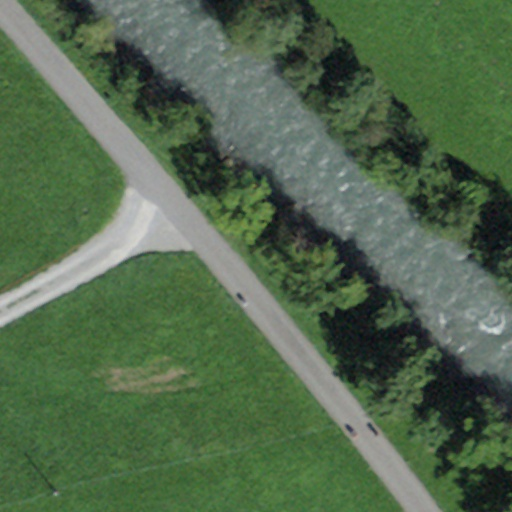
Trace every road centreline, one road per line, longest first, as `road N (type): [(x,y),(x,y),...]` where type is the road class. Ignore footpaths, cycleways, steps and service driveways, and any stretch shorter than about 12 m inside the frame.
road 1 (residential): [(423,511),(0,6)]
road 2 (track): [(0,309),(90,256),(149,178)]
